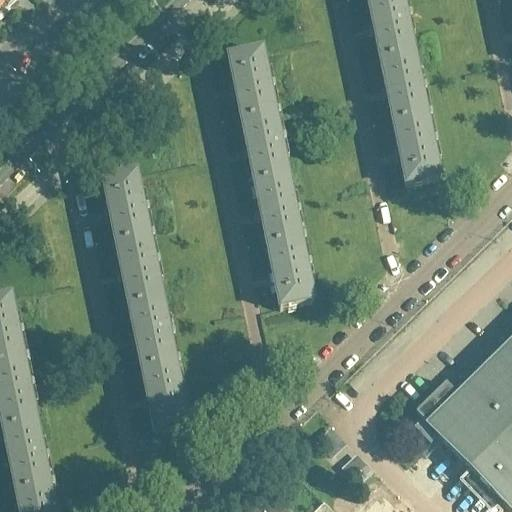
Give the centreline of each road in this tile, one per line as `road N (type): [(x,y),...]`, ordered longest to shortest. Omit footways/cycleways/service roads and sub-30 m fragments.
road 1 (residential): [(286,413),(267,392),(195,31)]
road 2 (residential): [(140,511),(69,153)]
road 3 (residential): [(413,289),(393,268),(337,0)]
road 4 (unclassified): [(286,413),(413,289)]
road 5 (secondary): [(52,127),(178,4)]
road 6 (secondary): [(105,0),(0,102)]
road 7 (unclassified): [(186,511),(286,413)]
road 8 (unclassified): [(413,289),(511,193)]
